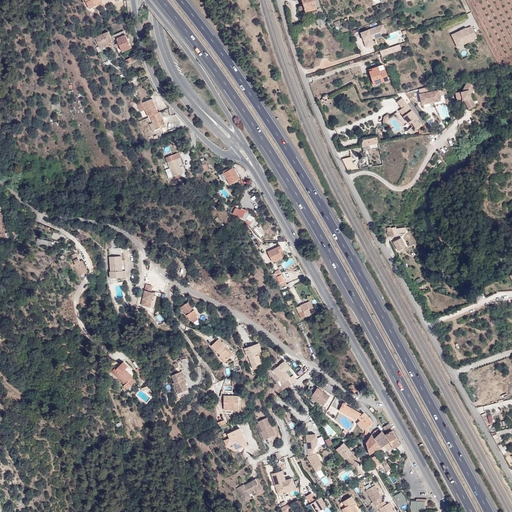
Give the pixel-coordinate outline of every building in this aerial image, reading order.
[(100,0),(84,0),(89,9),(96,6),(102,4),(100,0)] [(314,0),(301,0),(303,5),(298,7),(300,12),(305,10),(306,12),(317,9),(317,7),(314,0)] [(317,9),(306,12),(307,17),(318,13),(317,9)] [(382,33),(381,30),(385,29),(383,24),(361,32),(366,47),(376,44),(374,39),(373,36),(382,33)] [(467,27),(452,35),(458,47),(477,37),(472,26),(467,28),(467,27)] [(382,33),(373,36),(374,39),(387,35),(385,29),(381,30),(382,33)] [(111,37),(112,41),(116,39),(122,52),(132,48),(124,31),(111,37)] [(112,41),(111,37),(108,32),(95,38),(99,48),(108,43),(112,41)] [(373,70),(370,71),(374,85),(389,80),(384,66),(379,67),(378,66),(372,68),(373,70)] [(469,108),(476,105),(472,98),(471,94),(475,86),(467,82),(462,91),(456,93),(457,101),(464,100),(469,108)] [(438,90),(420,94),(422,103),(441,100),(438,90)] [(419,119),(402,97),(397,101),(402,108),(399,110),(408,123),(409,122),(412,126),(414,124),(417,128),(421,125),(417,120),(419,119)] [(152,98),(142,102),(145,109),(148,116),(150,116),(158,112),(152,98)] [(158,112),(150,116),(156,130),(165,125),(160,111),(158,112)] [(414,124),(412,126),(410,128),(414,133),(418,130),(417,128),(414,124)] [(168,178),(174,176),(180,174),(182,173),(177,159),(181,158),(179,152),(165,158),(170,169),(165,170),(168,178)] [(352,156),(344,159),(349,171),(357,168),(352,156)] [(233,168),(224,173),(230,184),(239,178),(233,168)] [(237,216),(236,217),(244,220),(248,213),(247,213),(240,210),(238,209),(236,215),(237,216)] [(391,229),(391,227),(387,228),(388,232),(387,233),(389,237),(398,233),(406,232),(406,228),(397,229),(396,227),(391,229)] [(406,247),(401,238),(394,242),(399,251),(406,247)] [(282,258),(282,257),(279,252),(283,251),(280,246),(268,252),(273,263),(282,258)] [(110,271),(110,278),(126,277),(126,270),(125,270),(124,256),(121,256),(115,256),(109,257),(110,271)] [(73,259),(76,264),(73,265),(78,275),(79,274),(81,273),(82,275),(86,272),(80,261),(78,257),(73,259)] [(80,261),(86,272),(88,271),(82,260),(80,261)] [(275,278),(277,284),(284,281),(282,275),(275,278)] [(147,284),(143,305),(151,307),(154,292),(152,292),(153,286),(147,284)] [(130,308),(130,300),(122,302),(123,310),(130,308)] [(181,307),(179,309),(181,312),(184,311),(193,323),(198,319),(196,316),(198,315),(188,302),(181,307)] [(297,308),(303,318),(311,314),(306,303),(297,308)] [(218,338),(217,339),(224,346),(224,347),(232,355),(234,354),(218,338)] [(224,346),(217,339),(211,345),(220,354),(219,356),(225,362),(232,355),(224,347),(224,346)] [(258,343),(248,347),(248,350),(245,351),(247,356),(248,355),(249,355),(250,358),(249,358),(253,369),(259,367),(258,364),(262,363),(259,354),(259,353),(259,351),(261,350),(258,343)] [(114,360),(108,368),(111,371),(124,384),(124,385),(127,389),(136,380),(133,377),(136,374),(132,370),(133,369),(129,365),(128,366),(124,361),(121,365),(119,363),(114,360)] [(292,383),(297,378),(293,374),(294,373),(288,367),(290,366),(284,360),(272,370),(283,382),(288,378),(292,383)] [(178,395),(184,393),(189,391),(185,384),(187,383),(182,372),(171,377),(174,384),(172,385),(173,387),(174,386),(178,395)] [(318,387),(311,396),(318,401),(323,405),(330,395),(318,387)] [(224,406),(224,408),(231,408),(231,406),(238,406),(238,397),(235,396),(235,395),(224,395),(224,397),(224,401),(224,403),(224,406)] [(373,422),(364,412),(362,413),(347,405),(346,403),(345,402),(344,402),(343,403),(339,410),(354,419),(356,417),(356,418),(358,418),(359,417),(367,426),(368,427),(373,422)] [(326,418),(330,410),(331,410),(332,407),(330,405),(328,410),(324,416),(326,418)] [(324,415),(328,410),(322,406),(319,412),(324,415)] [(264,440),(274,435),(270,425),(271,424),(268,417),(258,422),(262,431),(260,432),(264,440)] [(218,422),(220,428),(227,425),(224,419),(218,422)] [(386,433),(392,429),(388,424),(383,427),(386,433)] [(380,447),(381,447),(376,440),(385,434),(381,430),(381,431),(378,428),(374,430),(371,434),(366,441),(370,454),(374,451),(380,447)] [(234,451),(243,453),(240,451),(239,449),(239,445),(244,442),(237,429),(228,433),(229,438),(224,440),(227,446),(234,451)] [(393,448),(400,444),(395,435),(392,429),(386,433),(389,441),(391,445),(393,448)] [(383,446),(389,441),(386,433),(385,434),(376,440),(381,447),(383,446)] [(318,439),(315,434),(307,435),(308,456),(317,472),(321,469),(322,464),(319,461),(321,460),(317,454),(319,453),(319,452),(319,451),(320,449),(320,448),(322,448),(321,445),(318,439)] [(499,438),(498,439),(496,434),(492,436),(496,444),(501,442),(499,438)] [(349,448),(343,442),(336,449),(345,459),(346,457),(354,466),(360,461),(351,451),(349,449),(349,448)] [(371,457),(375,465),(379,463),(375,455),(371,457)] [(272,475),(278,494),(295,489),(292,478),(286,480),(283,471),(272,475)] [(240,497),(241,496),(243,495),(245,497),(243,499),(245,502),(252,498),(249,494),(255,490),(257,493),(262,490),(255,478),(244,485),(244,484),(236,489),(240,497)] [(366,490),(375,506),(377,504),(382,501),(381,498),(382,497),(375,485),(366,490)] [(400,506),(402,504),(404,503),(406,502),(401,492),(394,496),(400,506)] [(344,508),(346,511),(355,511),(358,510),(355,505),(356,504),(351,496),(343,502),(346,507),(344,508)] [(310,503),(315,511),(326,505),(321,497),(310,503)] [(421,508),(424,508),(425,505),(427,505),(427,499),(416,498),(416,500),(411,500),(410,511),(418,511),(420,511),(421,510),(421,508)] [(377,504),(378,506),(381,511),(392,511),(391,510),(393,509),(389,502),(386,504),(384,500),(382,501),(377,504)] [(290,503),(281,508),(283,511),(292,506),(290,503)]
